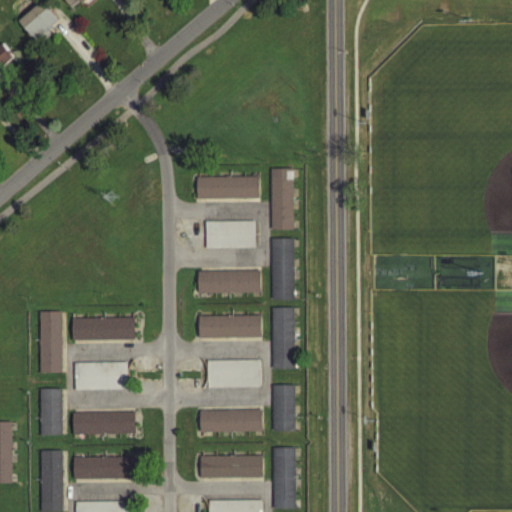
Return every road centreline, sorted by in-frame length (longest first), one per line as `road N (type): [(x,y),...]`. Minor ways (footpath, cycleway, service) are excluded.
road 1 (tertiary): [(330,0),(334,511)]
road 2 (residential): [(226,0),(0,197)]
